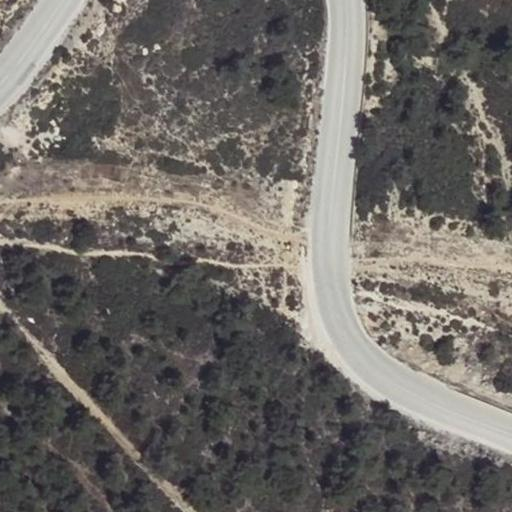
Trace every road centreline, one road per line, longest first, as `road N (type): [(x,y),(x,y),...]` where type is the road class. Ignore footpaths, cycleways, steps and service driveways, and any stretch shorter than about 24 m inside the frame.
road 1 (unclassified): [(348,0),(327,254),(337,324),(356,352),(401,387),(511,432)]
road 2 (track): [(192,511),(0,302)]
